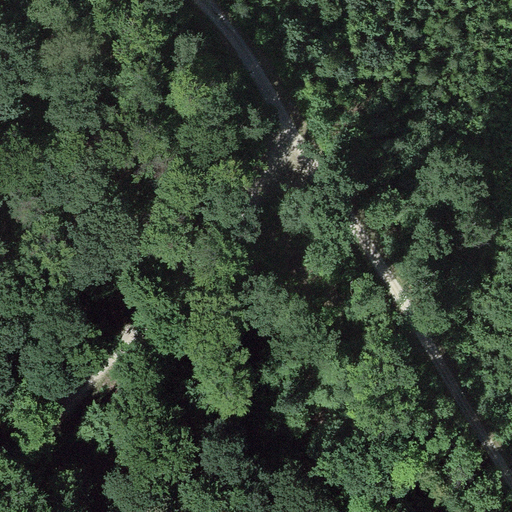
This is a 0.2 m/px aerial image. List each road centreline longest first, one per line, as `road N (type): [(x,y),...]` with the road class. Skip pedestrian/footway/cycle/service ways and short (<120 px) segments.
road 1 (track): [(191,0),(306,138),(511,478)]
road 2 (track): [(0,499),(85,389),(130,312),(306,138)]
